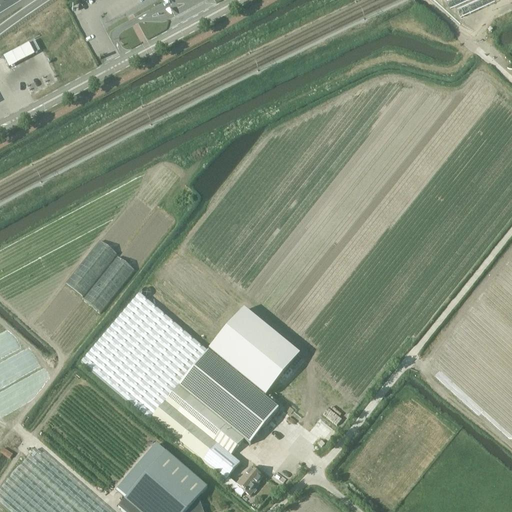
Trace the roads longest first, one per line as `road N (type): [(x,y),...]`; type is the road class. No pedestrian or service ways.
road 1 (unclassified): [(313,473),(511,229)]
road 2 (track): [(229,132),(372,61),(450,71),(476,49)]
road 3 (unclassified): [(0,125),(238,0)]
